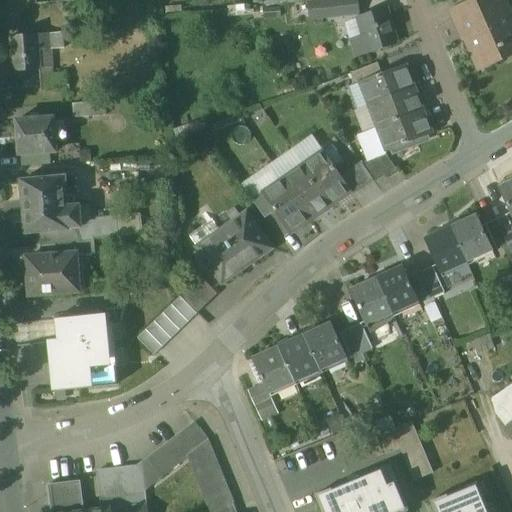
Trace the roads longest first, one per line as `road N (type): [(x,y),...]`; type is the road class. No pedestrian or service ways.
road 1 (residential): [(212,368),(348,237),(478,159)]
road 2 (residential): [(8,446),(111,422),(212,368)]
road 3 (residential): [(415,0),(478,159)]
road 4 (residential): [(212,368),(273,511)]
